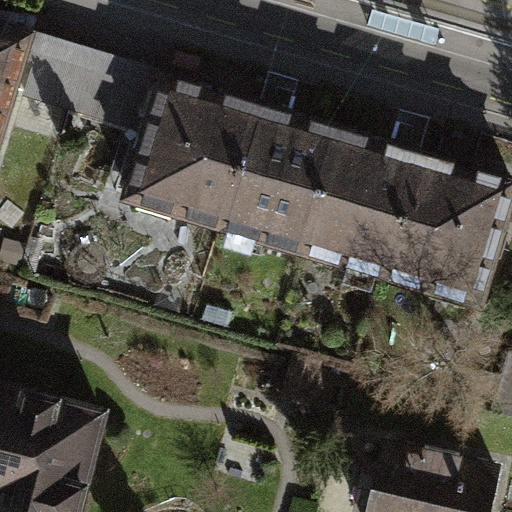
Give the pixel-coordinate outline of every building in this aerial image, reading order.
[(0,24),(0,114),(8,86),(25,32),(0,24)] [(8,86),(68,104),(85,50),(25,32),(8,86)] [(162,74),(85,50),(68,104),(146,128),(162,74)] [(255,102),(162,74),(146,128),(125,195),(218,223),(255,102)] [(338,127),(255,102),(218,223),(301,248),(338,127)] [(422,152),(338,127),(301,248),(385,273),(422,152)] [(511,188),(511,179),(422,152),(385,273),(478,301),(511,188)] [(319,360),(295,353),(282,395),(306,402),(319,360)] [(511,354),(509,353),(494,410),(511,414),(511,354)] [(0,384),(0,511),(73,511),(99,408),(0,384)] [(421,451),(382,442),(378,460),(364,457),(357,484),(373,487),(367,511),(484,511),(495,467),(458,458),(459,452),(423,443),(421,451)]
